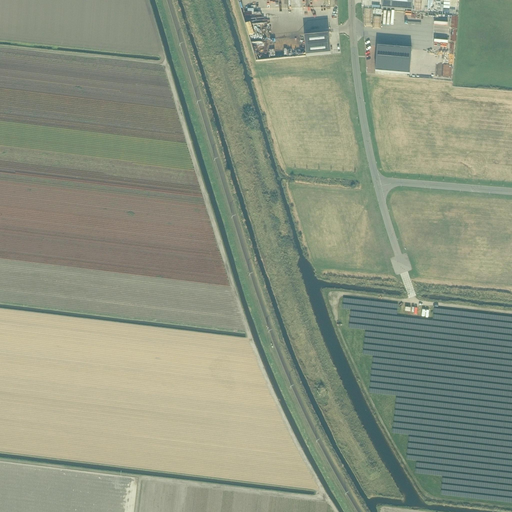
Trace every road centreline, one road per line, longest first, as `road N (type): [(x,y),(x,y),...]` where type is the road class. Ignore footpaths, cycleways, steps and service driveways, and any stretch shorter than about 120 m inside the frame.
road 1 (track): [(162,0),(270,350),(353,511)]
road 2 (unclassified): [(351,0),(377,182)]
road 3 (unclassified): [(511,193),(377,182)]
